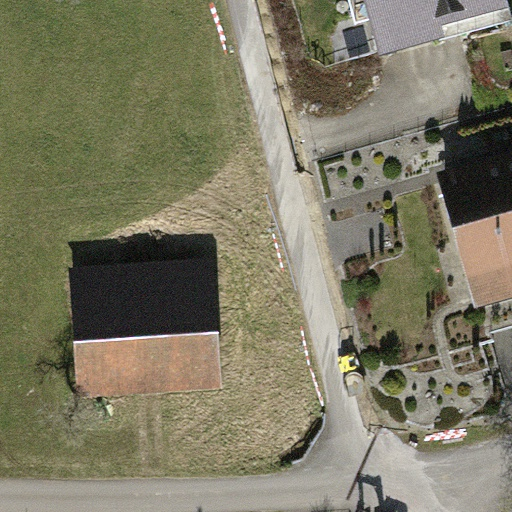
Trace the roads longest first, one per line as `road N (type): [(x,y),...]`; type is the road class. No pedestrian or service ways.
road 1 (residential): [(386,490),(254,0)]
road 2 (track): [(386,490),(0,489)]
road 3 (residential): [(386,490),(511,450)]
